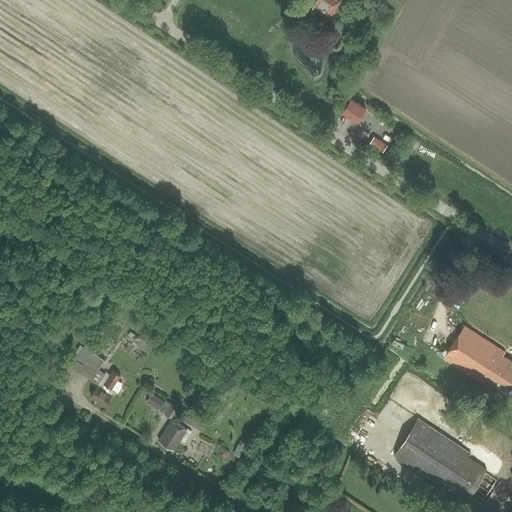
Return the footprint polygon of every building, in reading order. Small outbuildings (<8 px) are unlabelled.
[(330,15),(339,0),(308,0),(306,4),(316,10),(317,8),(330,15)] [(358,123),(367,108),(352,99),(343,113),(358,123)] [(387,145),(374,137),(369,144),(382,153),(387,145)] [(511,360),(503,355),(505,351),(464,325),(439,363),(448,369),(452,363),(490,389),(492,386),(498,389),(500,386),(511,393),(511,360)] [(87,342),(84,346),(83,347),(81,345),(72,357),(75,359),(83,364),(91,351),(92,350),(93,351),(95,348),(87,342)] [(79,372),(79,371),(93,380),(100,370),(106,359),(93,351),(92,350),(91,351),(83,364),(76,359),(71,367),(79,372)] [(111,389),(112,388),(117,391),(122,383),(117,380),(118,379),(120,375),(112,370),(110,374),(106,372),(106,373),(100,370),(93,380),(92,382),(97,385),(90,396),(105,405),(112,395),(111,394),(114,391),(111,389)] [(70,376),(64,373),(58,386),(64,389),(70,376)] [(164,401),(152,393),(146,402),(158,410),(164,401)] [(171,418),(178,407),(166,400),(159,410),(171,418)] [(184,444),(192,433),(169,418),(164,426),(163,428),(158,435),(161,437),(159,440),(173,450),(176,446),(178,447),(181,442),(184,444)] [(418,418),(393,455),(400,459),(398,463),(407,470),(410,466),(458,498),(460,494),(468,498),(470,494),(484,473),(487,469),(469,457),(472,453),(418,418)]
